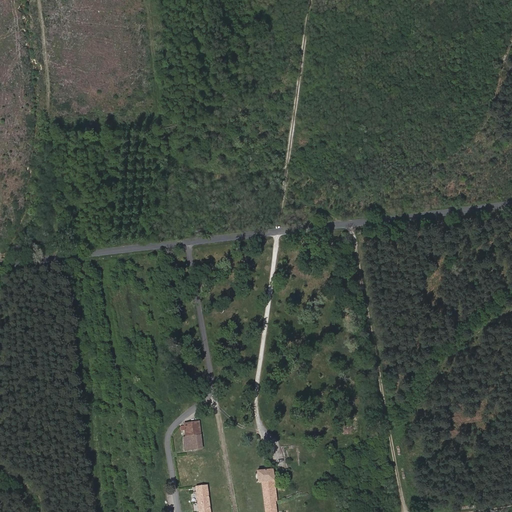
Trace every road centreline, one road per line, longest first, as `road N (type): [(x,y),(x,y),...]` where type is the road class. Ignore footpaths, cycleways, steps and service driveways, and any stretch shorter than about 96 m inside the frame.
road 1 (tertiary): [(0,263),(511,202)]
road 2 (track): [(256,421),(311,0)]
road 3 (track): [(351,221),(404,511)]
